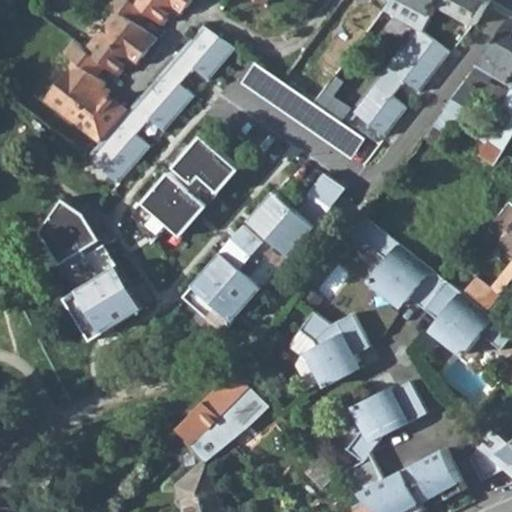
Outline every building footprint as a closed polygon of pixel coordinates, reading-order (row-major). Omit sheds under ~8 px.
[(136,0),(107,0),(120,9),(88,48),(108,63),(120,73),(136,52),(143,57),(158,37),(140,22),(150,10),(136,0)] [(179,5),(172,0),(136,0),(150,10),(165,22),(179,5)] [(419,26),(424,30),(429,22),(434,12),(439,0),(407,0),(419,6),(410,21),(419,26)] [(463,30),(466,33),(475,22),(478,24),(492,0),(439,0),(434,12),(437,19),(447,25),(453,25),(456,20),(466,26),(463,30)] [(497,72),(511,81),(511,22),(470,77),(485,88),(497,72)] [(239,50),(207,28),(92,161),(121,186),(239,50)] [(452,56),(421,31),(355,111),(386,136),(452,56)] [(88,48),(76,38),(66,53),(76,61),(46,97),(102,141),(128,112),(100,90),(106,84),(97,77),(108,63),(88,48)] [(312,62),(302,55),(285,76),(317,100),(337,74),(338,72),(324,62),(312,79),(303,73),(312,62)] [(317,100),(345,120),(353,110),(334,97),(347,81),(337,74),(317,100)] [(454,97),(471,110),(476,102),(483,91),(468,79),(454,97)] [(504,102),(509,93),(500,87),(494,96),(504,102)] [(491,123),(478,116),(458,145),(494,169),(511,138),(511,88),(509,93),(504,102),(500,111),(491,123)] [(484,102),(500,111),(504,102),(494,96),(490,93),(484,102)] [(471,110),(478,116),(484,108),(476,102),(471,110)] [(427,132),(443,146),(457,127),(440,115),(427,132)] [(206,140),(176,172),(196,190),(204,182),(221,197),(243,173),(206,140)] [(501,169),(511,175),(511,155),(510,155),(501,169)] [(174,176),(139,214),(157,244),(173,229),(185,240),(212,210),(174,176)] [(321,230),(280,195),(187,303),(228,337),(321,230)] [(89,217),(64,201),(40,232),(78,292),(68,300),(93,343),(149,310),(89,217)] [(447,277),(366,213),(343,239),(349,244),(367,243),(369,242),(389,256),(373,276),(405,303),(412,294),(425,305),(428,307),(439,316),(433,324),(466,352),(482,332),(502,347),(511,334),(511,329),(493,314),(489,312),(465,293),(450,280),(447,277)] [(465,293),(489,312),(494,304),(511,281),(511,224),(500,240),(511,249),(511,263),(494,285),(499,288),(496,293),(476,277),(465,293)] [(498,308),(494,304),(489,312),(493,314),(498,308)] [(356,314),(336,325),(315,310),(302,329),(317,339),(319,345),(310,349),(328,386),(364,368),(358,354),(373,346),(356,314)] [(296,343),(302,354),(310,349),(319,345),(317,339),(302,329),(297,337),(296,343)] [(328,386),(310,349),(302,354),(300,363),(306,375),(315,380),(320,390),(328,386)] [(234,368),(246,379),(258,365),(246,355),(234,368)] [(206,457),(213,466),(225,456),(213,442),(226,431),(216,419),(247,390),(251,395),(258,390),(246,379),(234,368),(177,425),(206,457)] [(497,387),(510,404),(511,401),(511,385),(506,377),(497,387)] [(384,436),(430,412),(424,400),(415,382),(406,386),(396,391),(394,387),(358,406),(369,426),(350,448),(366,460),(373,451),(384,436)] [(507,467),(511,470),(511,443),(494,456),(507,467)] [(494,456),(480,445),(471,456),(484,480),(507,467),(494,456)] [(384,511),(422,511),(429,508),(426,501),(436,496),(440,503),(469,488),(449,448),(389,481),(373,451),(366,460),(343,472),(370,498),(384,511)] [(305,468),(324,487),(340,469),(321,452),(305,468)] [(232,511),(226,505),(213,466),(206,457),(178,482),(185,511),(232,511)] [(384,511),(370,498),(354,506),(357,511),(384,511)] [(256,511),(248,503),(239,511),(256,511)]
